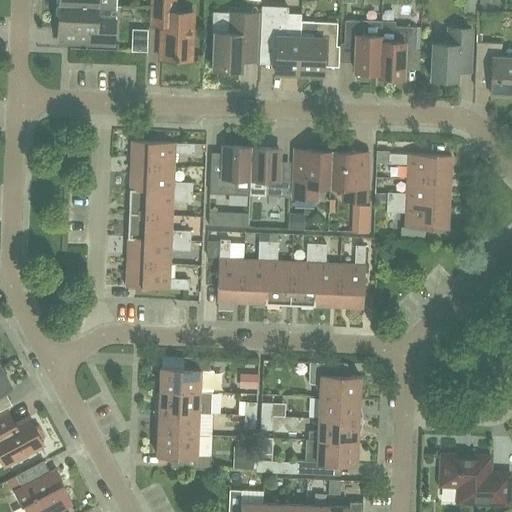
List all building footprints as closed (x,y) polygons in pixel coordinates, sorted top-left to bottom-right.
[(160,58),(191,60),(193,12),(175,11),(175,0),(150,0),(149,26),(161,26),(160,58)] [(59,3),(57,41),(113,44),(115,6),(59,3)] [(261,6),(260,44),(276,45),(274,72),(298,73),(299,49),(301,20),(288,19),(288,7),(261,6)] [(255,61),(257,13),(229,12),(228,32),(215,32),(214,69),(240,70),(241,61),(255,61)] [(381,21),(345,19),(344,43),(356,44),(355,71),(356,71),(356,78),(369,78),(369,72),(378,72),(378,76),(381,21)] [(301,20),(299,49),(298,73),(322,74),(324,45),(336,46),(337,22),(314,21),(313,28),(301,28),(302,20),(301,20)] [(395,21),(381,20),(381,21),(378,76),(402,77),(403,68),(419,69),(420,50),(415,50),(416,26),(395,25),(395,21)] [(130,28),(130,50),(146,51),(146,28),(130,28)] [(433,42),(432,49),(431,78),(457,79),(457,71),(470,71),(471,29),(448,28),(448,43),(433,42)] [(476,42),(476,49),(475,69),(491,69),(490,93),(511,93),(511,55),(500,55),(501,43),(476,42)] [(131,140),(130,165),(174,166),(174,152),(193,153),(194,143),(175,142),(131,140)] [(329,186),(331,144),(315,143),(315,149),(295,148),(293,198),(315,199),(316,186),(329,186)] [(365,201),(367,152),(347,151),(347,145),(331,144),(329,186),(343,187),(342,200),(365,201)] [(210,171),(209,193),(249,195),(250,179),(251,147),(224,145),(223,172),(210,171)] [(250,179),(265,179),(264,195),(289,196),(290,174),(277,174),(278,148),(251,147),(250,179)] [(388,163),(389,153),(389,151),(376,150),(376,163),(388,164),(388,163)] [(450,180),(451,155),(408,153),(408,154),(389,153),(388,163),(407,164),(407,178),(450,180)] [(174,166),(130,165),(129,189),(192,192),(192,182),(173,181),(174,166)] [(387,192),(387,202),(449,204),(450,180),(407,178),(406,193),(387,192)] [(129,189),(128,213),(172,215),(172,201),(191,201),(192,192),(129,189)] [(405,212),(404,227),(448,229),(449,204),(387,202),(386,211),(405,212)] [(368,232),(368,203),(351,203),(350,232),(368,232)] [(128,213),(127,238),(190,240),(190,230),(171,230),(172,215),(128,213)] [(223,213),(208,213),(208,225),(223,226),(223,213)] [(127,238),(126,262),(170,264),(170,249),(189,250),(190,240),(127,238)] [(229,239),(219,239),(219,258),(218,258),(216,301),(241,302),(243,259),(228,258),(229,239)] [(257,259),(243,259),(241,302),(265,303),(268,241),(258,241),(257,259)] [(277,241),(268,241),(265,303),(289,304),(291,261),(276,260),(277,241)] [(305,261),(291,261),(289,304),(314,305),(316,243),(306,243),(305,261)] [(316,243),(314,305),(338,307),(340,263),(324,262),(325,243),(316,243)] [(340,263),(338,307),(362,308),(364,264),(365,245),(355,245),(354,263),(340,263)] [(126,262),(125,286),(169,288),(188,288),(188,279),(169,278),(170,264),(126,262)] [(160,367),(159,390),(211,392),(213,392),(214,371),(209,371),(210,357),(184,356),(183,368),(160,367)] [(309,362),(308,383),(319,385),(319,396),(359,398),(360,376),(321,374),(321,362),(309,362)] [(0,393),(11,387),(0,366),(0,393)] [(239,386),(256,387),(256,374),(239,374),(239,386)] [(211,392),(159,390),(158,411),(198,413),(198,412),(210,413),(211,392)] [(359,398),(319,396),(318,418),(358,420),(359,398)] [(244,415),(255,415),(256,402),(245,401),(244,415)] [(261,402),(260,416),(272,416),(272,402),(261,402)] [(16,424),(9,410),(0,415),(0,458),(3,465),(42,444),(40,442),(46,439),(38,424),(33,427),(27,418),(16,424)] [(158,411),(157,433),(197,434),(197,425),(198,413),(158,411)] [(255,415),(244,415),(244,428),(255,429),(255,415)] [(272,416),(260,416),(260,429),(271,430),(272,416)] [(317,431),(308,431),(298,430),(298,439),(317,440),(357,442),(358,420),(318,418),(317,431)] [(196,456),(197,434),(157,433),(156,455),(179,456),(178,468),(210,469),(210,457),(196,456)] [(296,460),(295,462),(297,462),(296,473),(317,474),(317,462),(356,464),(357,442),(317,440),(316,451),(304,453),(304,460),(296,460)] [(232,445),(232,467),(252,468),(252,445),(232,445)] [(491,456),(441,454),(439,486),(466,487),(465,503),(506,505),(509,503),(510,477),(490,476),(491,456)] [(256,460),(256,468),(256,471),(269,472),(270,460),(256,460)] [(283,461),(270,460),(269,472),(283,472),(283,461)] [(295,462),(283,461),(283,472),(296,473),(297,462),(295,462)] [(13,492),(21,506),(12,511),(56,511),(72,504),(61,485),(63,484),(55,469),(28,483),(22,472),(15,476),(21,487),(13,492)] [(340,480),(328,479),(328,493),(339,494),(340,480)] [(262,511),(262,503),(263,491),(229,490),(227,511),(262,511)] [(327,506),(327,511),(361,511),(362,502),(349,501),(349,507),(327,506)] [(283,511),(284,504),(262,503),(262,511),(283,511)]
